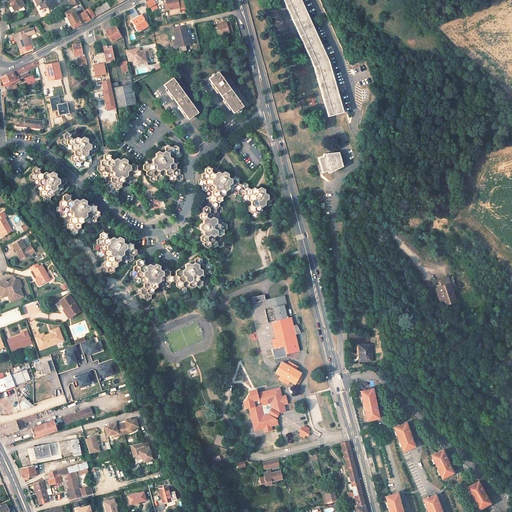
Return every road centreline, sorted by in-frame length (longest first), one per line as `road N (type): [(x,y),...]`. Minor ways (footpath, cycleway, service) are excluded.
road 1 (residential): [(266,111),(193,161),(187,204),(169,229),(153,234),(124,224),(40,148),(0,140)]
road 2 (residential): [(266,111),(352,433)]
road 3 (residential): [(0,73),(133,0)]
road 4 (unknown): [(409,403),(484,476),(507,511)]
